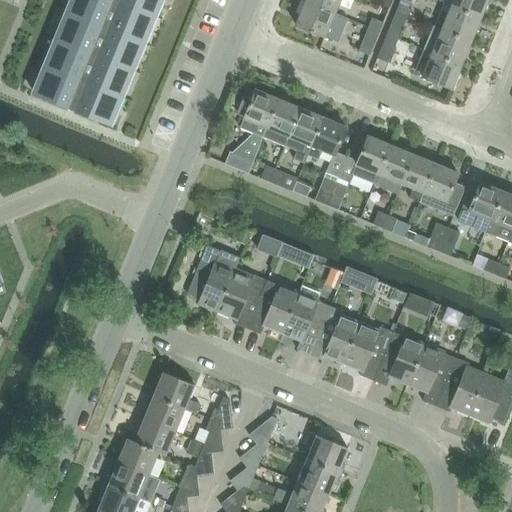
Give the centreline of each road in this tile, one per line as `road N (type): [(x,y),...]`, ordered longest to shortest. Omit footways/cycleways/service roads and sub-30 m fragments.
road 1 (residential): [(448,511),(449,490),(424,449),(119,321)]
road 2 (residential): [(485,140),(229,40)]
road 3 (residential): [(43,511),(119,321)]
road 4 (residential): [(156,221),(229,40)]
road 5 (residential): [(156,221),(67,188),(8,212)]
